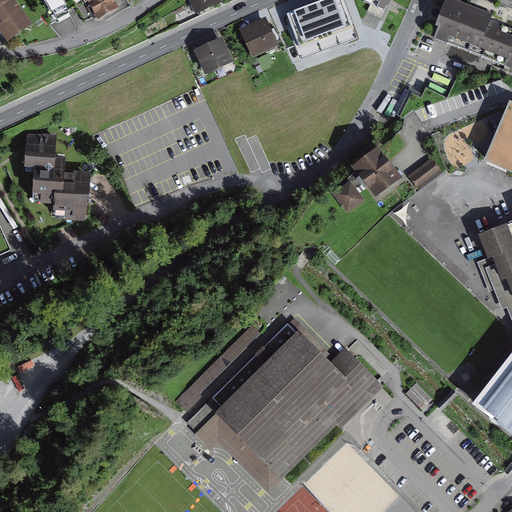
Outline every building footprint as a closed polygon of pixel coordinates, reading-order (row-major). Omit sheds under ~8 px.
[(32,26),(14,0),(0,0),(0,35),(5,44),(32,26)] [(42,0),(55,24),(73,16),(64,0),(42,0)] [(86,0),(98,20),(119,8),(114,0),(86,0)] [(229,0),(228,0),(188,0),(195,15),(229,0)] [(366,0),(387,9),(390,0),(366,0)] [(494,13),(459,0),(445,0),(431,37),(511,67),(511,27),(492,20),(494,13)] [(279,47),(265,18),(240,29),(253,58),(279,47)] [(235,64),(223,38),(195,51),(207,77),(235,64)] [(57,133),(28,132),(26,165),(34,165),(33,194),(54,195),(53,216),(89,217),(91,172),(66,171),(67,152),(56,152),(57,133)] [(402,175),(378,143),(355,161),(378,192),(402,175)] [(434,157),(411,174),(421,186),(443,169),(434,157)] [(364,199),(352,180),(335,190),(348,209),(364,199)] [(511,220),(474,234),(502,306),(507,305),(511,315),(511,220)] [(270,494),(382,385),(348,350),(331,366),(288,322),(213,395),(221,403),(201,423),(270,494)] [(511,367),(483,405),(511,428),(511,367)]
